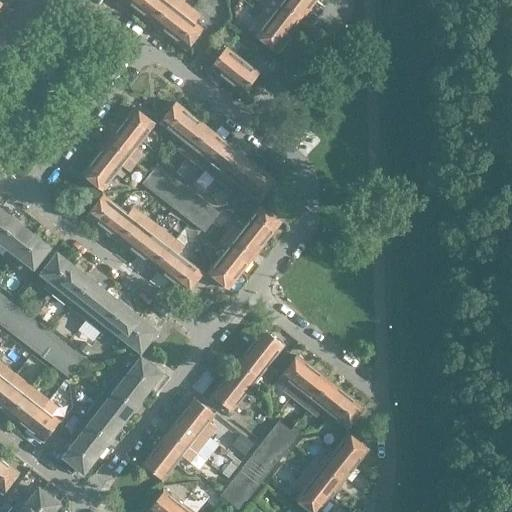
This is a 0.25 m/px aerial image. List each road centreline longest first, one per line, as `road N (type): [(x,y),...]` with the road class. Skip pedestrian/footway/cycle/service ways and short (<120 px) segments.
road 1 (residential): [(378,511),(388,451),(381,398),(255,297)]
road 2 (residential): [(212,348),(35,208)]
road 3 (residential): [(255,297),(304,229),(315,197),(300,161),(246,121)]
road 4 (residential): [(150,48),(35,208)]
road 5 (residential): [(86,496),(212,348)]
road 6 (residential): [(246,121),(340,0)]
road 7 (residential): [(246,121),(150,48)]
